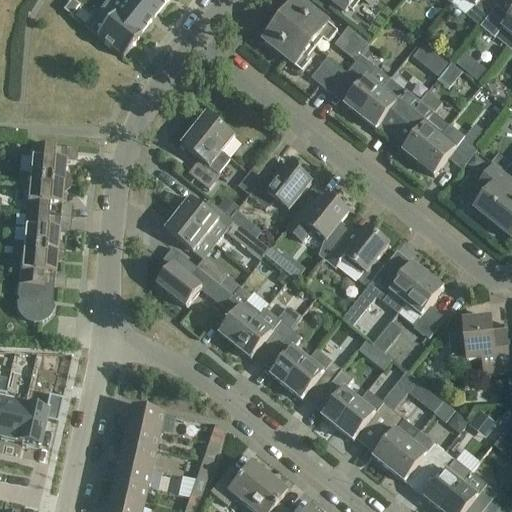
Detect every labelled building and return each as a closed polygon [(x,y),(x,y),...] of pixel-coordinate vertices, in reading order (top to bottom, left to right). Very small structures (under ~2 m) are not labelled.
[(109,0),(104,7),(140,37),(157,16),(137,0),(109,0)] [(137,0),(157,16),(169,0),(137,0)] [(377,0),(327,0),(346,14),(356,0),(364,0),(372,6),(377,0)] [(456,0),(452,6),(468,19),(467,20),(480,31),(504,0),(456,0)] [(511,3),(507,0),(504,0),(480,31),(494,41),(502,31),(511,38),(511,3)] [(71,3),(64,12),(72,18),(79,9),(71,3)] [(299,3),(283,23),(314,49),(321,40),(329,46),(338,35),(299,3)] [(140,37),(104,7),(85,31),(123,61),(141,38),(140,37)] [(391,20),(384,29),(395,37),(402,29),(391,20)] [(306,58),(314,49),(283,23),(265,45),(303,75),(312,63),(306,58)] [(336,48),(357,65),(361,60),(369,51),(371,48),(350,31),(336,48)] [(422,48),(413,58),(436,76),(444,66),(422,48)] [(369,51),(361,60),(366,64),(374,55),(369,51)] [(455,53),(450,51),(445,54),(444,59),(447,63),(453,63),(456,59),(455,53)] [(361,60),(357,65),(348,76),(345,80),(359,91),(345,109),(361,121),(391,83),(366,64),(361,60)] [(331,97),(345,80),(348,76),(329,61),(320,73),(328,79),(320,88),(331,97)] [(475,71),(470,77),(481,86),(486,80),(489,76),(481,70),(476,70),(475,71)] [(483,89),(492,97),(496,91),(495,85),(490,80),(483,89)] [(420,106),(391,83),(361,121),(377,134),(391,116),(404,126),(420,106)] [(428,96),(420,106),(404,126),(417,137),(403,155),(419,167),(441,139),(450,129),(434,117),(442,106),(428,96)] [(208,118),(196,133),(224,155),(236,140),(208,118)] [(223,156),(224,155),(196,133),(182,149),(200,164),(189,177),(210,194),(222,179),(219,177),(232,163),(223,156)] [(470,164),(475,158),(476,157),(478,154),(463,142),(456,151),(441,139),(419,167),(435,180),(449,162),(463,173),(470,164)] [(32,148),(30,168),(30,177),(20,176),(19,182),(70,186),(70,182),(66,176),(64,175),(65,165),(76,166),(78,152),(32,148)] [(261,185),(273,170),(281,161),(270,152),(250,176),(261,185)] [(491,165),(504,175),(511,167),(498,156),(491,165)] [(470,164),(478,170),(483,163),(476,157),(470,164)] [(283,178),(273,170),(261,185),(249,200),(266,213),(275,202),(289,214),(312,186),(290,169),(283,178)] [(511,201),(506,196),(511,187),(511,182),(494,169),(478,189),(488,197),(475,213),(511,242),(511,201)] [(69,191),(70,186),(19,182),(18,189),(28,190),(26,218),(71,222),(72,208),(61,207),(62,196),(64,196),(69,191)] [(217,210),(232,222),(233,221),(237,216),(238,215),(240,212),(225,200),(217,210)] [(325,265),(351,233),(341,226),(349,216),(329,200),(315,218),(306,210),(287,233),(301,243),(311,231),(326,243),(323,246),(319,259),(325,265)] [(179,218),(207,240),(220,224),(192,202),(179,218)] [(237,216),(233,221),(236,224),(248,234),(258,242),(261,238),(261,234),(238,215),(237,216)] [(70,235),(71,222),(26,218),(23,246),(13,245),(13,252),(64,256),(64,251),(59,245),(58,245),(59,234),(70,235)] [(207,240),(179,218),(167,234),(194,256),(203,263),(206,260),(216,248),(207,240)] [(258,242),(248,234),(236,224),(227,234),(249,252),(258,242)] [(386,270),(377,264),(390,248),(368,231),(361,240),(351,233),(325,265),(335,273),(339,268),(369,291),(386,270)] [(19,289),(18,306),(18,313),(22,319),(27,324),(34,326),(41,325),(48,322),(52,316),(54,309),(52,309),(54,291),(65,291),(66,278),(55,277),(56,266),(57,266),(63,260),(64,256),(13,252),(12,258),(22,259),(20,287),(19,289)] [(233,300),(197,271),(189,264),(173,252),(164,264),(172,270),(158,288),(187,311),(202,293),(224,311),(233,300)] [(273,252),(266,261),(273,267),(274,268),(281,259),(273,252)] [(203,263),(197,271),(233,300),(241,291),(227,280),(228,278),(206,260),(203,263)] [(266,261),(261,268),(268,273),(273,267),(266,261)] [(399,317),(429,280),(413,267),(405,277),(390,265),(386,270),(369,291),(367,293),(358,305),(367,313),(377,301),(383,306),(384,306),(399,317)] [(282,277),(276,283),(284,289),(289,283),(282,277)] [(430,342),(433,338),(446,322),(431,310),(445,292),(429,280),(399,317),(415,330),(414,330),(430,342)] [(220,338),(235,350),(261,317),(246,305),(251,299),(241,291),(233,300),(224,311),(217,320),(227,328),(220,338)] [(277,321),(291,331),(301,317),(287,307),(277,321)] [(266,346),(275,353),(291,333),(265,313),(262,317),(261,317),(235,350),(252,363),(266,346)] [(465,325),(466,336),(450,338),(452,361),(469,359),(469,364),(484,363),(485,378),(510,376),(507,343),(494,344),(492,322),(465,325)] [(287,391),(309,363),(294,351),(301,342),(291,333),(275,353),(285,361),(271,379),(287,391)] [(369,344),(360,354),(370,361),(378,351),(369,344)] [(317,387),(326,394),(342,374),(316,354),(309,363),(287,391),(303,404),(317,387)] [(32,357),(15,356),(12,367),(29,371),(32,357)] [(338,432),(360,404),(345,392),(353,383),(342,374),(326,394),(336,402),(322,420),(338,432)] [(407,378),(400,388),(409,395),(417,386),(407,378)] [(510,382),(495,384),(497,399),(511,397),(510,382)] [(419,405),(428,394),(420,387),(410,398),(419,405)] [(368,427),(377,435),(393,415),(382,407),(368,395),(360,404),(338,432),(354,445),(368,427)] [(24,411),(17,446),(39,451),(45,423),(58,426),(63,403),(48,399),(45,415),(24,411)] [(0,420),(0,441),(17,446),(24,411),(4,406),(3,406),(0,420)] [(444,406),(435,417),(443,423),(448,423),(454,415),(444,406)] [(131,410),(127,429),(159,436),(164,417),(131,410)] [(374,461),(390,474),(419,436),(393,415),(377,435),(388,443),(374,461)] [(480,416),(471,427),(487,439),(496,428),(480,416)] [(155,455),(159,436),(127,429),(123,448),(155,455)] [(220,444),(224,432),(215,429),(211,441),(220,444)] [(429,476),(445,457),(419,436),(390,474),(405,486),(420,469),(429,476)] [(151,474),(155,455),(123,448),(118,466),(151,474)] [(455,461),(469,475),(479,465),(465,451),(455,461)] [(202,466),(211,469),(215,457),(206,454),(202,466)] [(425,502),(437,511),(442,511),(471,477),(445,457),(429,476),(439,484),(425,502)] [(118,466),(114,485),(147,492),(151,474),(118,466)] [(211,469),(202,466),(198,478),(207,481),(211,469)] [(244,511),(268,481),(249,466),(236,483),(226,475),(209,496),(226,510),(232,502),(244,511)] [(498,497),(488,490),(471,477),(442,511),(469,511),(471,510),(473,511),(485,511),(487,511),(498,497)] [(180,480),(176,499),(188,501),(192,482),(180,480)] [(272,511),(286,496),(268,481),(244,511),(243,511),(272,511)] [(147,492),(114,485),(110,504),(143,511),(147,492)] [(194,490),(190,502),(199,505),(203,493),(194,490)] [(196,511),(199,505),(190,502),(186,511),(196,511)]
